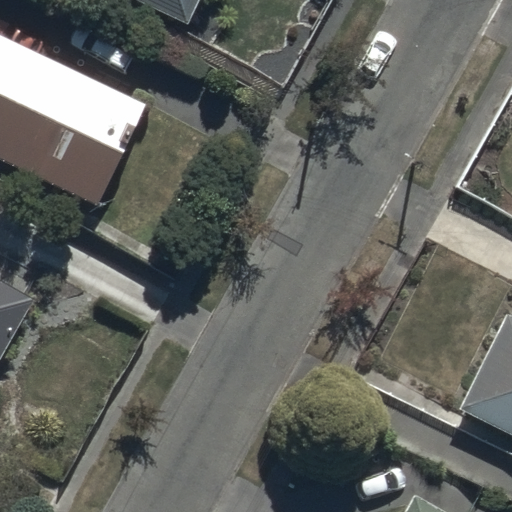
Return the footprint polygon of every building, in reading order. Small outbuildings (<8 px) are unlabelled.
[(149,0),(189,18),(197,0),(149,0)] [(0,24),(0,151),(97,199),(147,96),(0,24)] [(0,352),(34,292),(0,272),(0,352)] [(511,311),(501,306),(458,399),(511,425),(511,311)] [(463,511),(413,484),(397,511),(463,511)]
